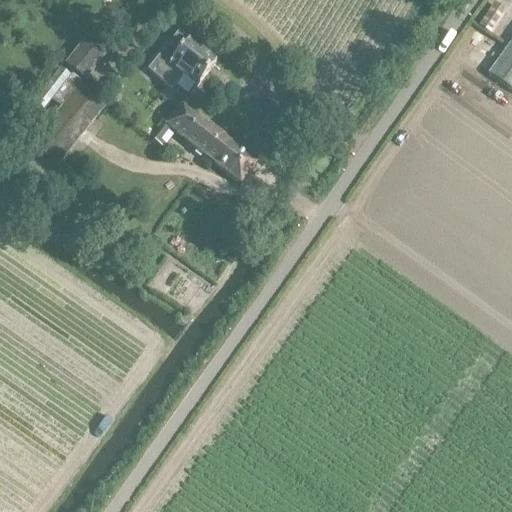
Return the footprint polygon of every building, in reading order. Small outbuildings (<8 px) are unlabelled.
[(488,36),(503,13),(492,6),(477,29),(488,36)] [(509,37),(511,32),(511,20),(503,15),(495,28),(509,37)] [(193,90),(214,64),(175,34),(146,71),(170,90),(179,78),(193,90)] [(85,82),(107,54),(86,37),(64,65),(85,82)] [(511,92),(511,39),(487,75),(511,92)] [(57,168),(109,104),(81,82),(81,83),(72,75),(70,77),(61,71),(27,113),(37,120),(52,101),(60,108),(29,147),(57,168)] [(173,136),(180,141),(237,187),(254,165),(180,105),(162,127),(164,129),(154,142),(163,149),(173,136)]
